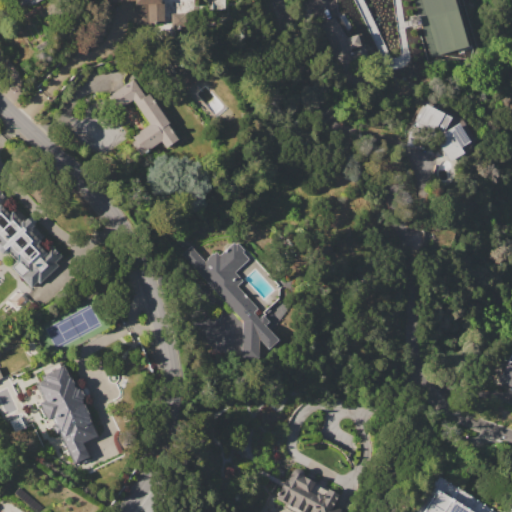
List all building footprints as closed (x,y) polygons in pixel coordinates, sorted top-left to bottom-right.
[(40,0),(21,10),(15,0),(40,0)] [(162,0),(162,23),(133,24),(132,4),(134,4),(134,0),(124,0),(124,2),(105,2),(104,0),(162,0)] [(347,38),(360,34),(363,45),(350,49),(356,68),(338,73),(327,37),(320,25),(334,17),(347,38)] [(109,95),(132,79),(144,96),(148,93),(168,122),(167,124),(177,139),(165,148),(160,141),(143,153),(138,146),(135,148),(130,142),(134,140),(131,136),(148,124),(132,99),(118,108),(109,95)] [(424,104),(449,117),(442,129),(444,131),(456,123),(468,141),(459,148),(462,153),(450,161),(429,130),(415,122),(424,104)] [(0,192),(26,219),(30,214),(38,222),(33,227),(61,256),(55,262),(57,265),(38,283),(36,282),(31,287),(9,265),(15,259),(9,252),(7,254),(2,254),(0,252),(0,192)] [(190,245),(205,261),(207,259),(206,258),(211,253),(212,254),(215,251),(219,255),(234,240),(244,250),(242,252),(248,259),(234,272),(242,280),(236,286),(257,308),(253,312),(258,317),(261,314),(268,322),(265,325),(278,338),(268,348),(259,338),(258,353),(241,352),(242,320),(180,255),(190,245)] [(504,362),(511,364),(511,386),(497,382),(504,362)] [(37,384),(44,381),(43,377),(45,376),(44,375),(60,367),(61,368),(64,367),(74,388),(75,387),(76,390),(78,389),(82,399),(80,400),(81,402),(80,402),(88,419),(96,437),(82,444),(88,457),(75,464),(59,432),(55,434),(51,426),(56,424),(52,417),(46,420),(39,403),(45,401),(37,384)] [(276,498),(291,471),(293,469),(295,468),(297,467),(299,468),(301,470),(302,472),(303,474),(302,476),(313,482),(307,494),(304,492),(295,509),(276,498)] [(422,511),(437,489),(473,511),(422,511)]
